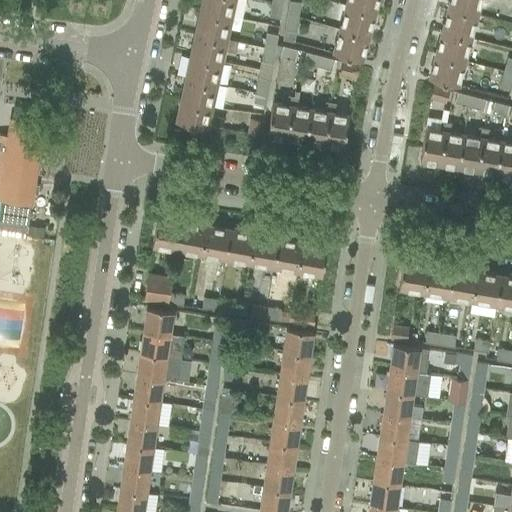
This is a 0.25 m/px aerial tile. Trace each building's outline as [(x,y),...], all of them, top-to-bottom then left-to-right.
[(201,0),(200,8),(229,14),(229,15),(241,18),(244,0),(201,0)] [(283,3),(271,0),(268,16),(281,18),(283,3)] [(288,0),(286,14),(297,17),(299,2),(288,0)] [(346,0),(345,5),(373,12),(376,0),(346,0)] [(448,0),(447,6),(476,14),(479,0),(448,0)] [(345,5),(339,28),(367,36),(373,12),(345,5)] [(447,6),(441,30),(470,37),(476,14),(447,6)] [(200,8),(195,30),(224,36),(229,14),(200,8)] [(284,28),(282,39),(293,41),(296,30),(295,30),(297,17),(286,14),(284,28)] [(367,36),(339,28),(333,52),(361,59),(367,36)] [(195,30),(190,52),(219,59),(222,49),(235,51),(237,39),(224,36),(195,30)] [(441,30),(435,53),(463,61),(470,37),(441,30)] [(264,32),(262,45),(275,47),(277,34),(264,32)] [(275,47),(262,45),(260,60),(272,62),(275,47)] [(282,46),(280,57),(294,61),(297,50),(282,46)] [(190,52),(186,74),(215,81),(219,59),(190,52)] [(302,61),(317,65),(319,56),(304,52),(302,61)] [(463,61),(435,53),(428,77),(457,85),(463,61)] [(319,56),(317,65),(330,69),(333,59),(319,56)] [(511,59),(507,58),(503,72),(511,74),(511,59)] [(339,72),(354,76),(357,65),(342,61),(339,72)] [(511,82),(511,74),(503,72),(499,86),(510,89),(511,82)] [(186,74),(181,96),(210,103),(215,81),(186,74)] [(257,78),(255,89),(267,92),(269,80),(257,78)] [(430,96),(445,101),(448,89),(433,85),(430,96)] [(267,92),(255,89),(252,106),(265,108),(267,92)] [(456,91),(454,102),(467,106),(470,95),(456,91)] [(266,134),(285,137),(292,96),(286,95),(285,104),(271,102),(266,134)] [(470,95),(467,106),(482,110),(485,99),(470,95)] [(210,103),(181,96),(176,119),(221,129),(223,117),(207,114),(210,103)] [(285,137),(304,140),(310,108),(297,106),(298,97),(292,96),(285,137)] [(304,140),(323,143),(330,102),(324,101),(322,110),(310,108),(304,140)] [(330,102),(323,143),(342,147),(348,115),(334,112),(335,103),(330,102)] [(493,102),(489,114),(503,118),(507,106),(493,102)] [(248,133),(259,135),(262,119),(251,117),(248,133)] [(0,134),(0,187),(1,187),(0,195),(0,231),(24,235),(24,230),(25,225),(40,123),(10,119),(8,135),(0,134)] [(419,160),(438,163),(445,121),(439,120),(438,130),(424,128),(419,160)] [(438,163),(457,166),(462,134),(449,132),(451,122),(445,121),(438,163)] [(457,166),(476,169),(483,128),(477,127),(475,136),(462,134),(457,166)] [(476,169),(495,172),(500,140),(487,138),(488,129),(483,128),(476,169)] [(495,172),(511,175),(511,142),(500,140),(495,172)] [(151,245),(176,249),(181,220),(156,216),(151,245)] [(176,249),(200,253),(205,224),(181,220),(176,249)] [(28,223),(27,231),(42,233),(43,225),(28,223)] [(200,253),(224,257),(229,228),(205,224),(200,253)] [(224,257),(248,261),(253,232),(229,228),(224,257)] [(248,261),(272,266),(277,237),(253,232),(248,261)] [(272,266),(296,270),(301,241),(277,237),(272,266)] [(301,241),(296,270),(321,274),(326,245),(301,241)] [(399,287),(423,291),(428,262),(403,258),(399,287)] [(423,291),(447,295),(452,267),(428,262),(423,291)] [(447,295),(471,299),(476,271),(452,267),(447,295)] [(471,299),(495,303),(500,275),(476,271),(471,299)] [(143,300),(167,303),(169,292),(171,276),(147,272),(143,300)] [(495,303),(511,306),(511,276),(500,275),(495,303)] [(169,292),(167,303),(181,305),(183,294),(169,292)] [(203,297),(201,308),(215,310),(215,309),(217,299),(203,297)] [(215,309),(215,310),(229,312),(231,301),(217,299),(215,309)] [(251,304),(250,315),(263,317),(265,306),(251,304)] [(146,306),(142,329),(168,333),(171,310),(146,306)] [(265,306),(263,317),(278,320),(280,309),(265,306)] [(288,322),(313,325),(314,314),(290,310),(288,322)] [(232,319),(230,334),(241,335),(243,320),(232,319)] [(213,325),(211,339),(222,341),(224,327),(213,325)] [(393,325),(391,336),(407,339),(408,327),(393,325)] [(285,327),(282,350),(308,354),(311,331),(285,327)] [(142,329),(139,352),(165,356),(177,357),(179,358),(183,335),(180,335),(168,333),(142,329)] [(426,330),(424,342),(439,344),(441,332),(426,330)] [(441,332),(439,344),(452,346),(454,334),(441,332)] [(474,338),(472,349),(485,351),(487,352),(489,340),(474,338)] [(211,339),(208,362),(219,364),(222,341),(211,339)] [(393,343),(390,366),(424,371),(428,348),(419,347),(413,346),(393,343)] [(228,345),(225,365),(234,367),(236,367),(239,346),(228,345)] [(495,358),(510,360),(511,350),(511,348),(497,346),(495,358)] [(282,350),(279,373),(304,377),(308,354),(282,350)] [(139,352),(136,375),(161,378),(176,381),(179,358),(177,357),(165,356),(139,352)] [(453,352),(452,361),(458,362),(457,370),(469,372),(471,355),(453,352)] [(208,362),(205,385),(216,387),(219,364),(208,362)] [(476,362),(474,376),(485,377),(487,363),(476,362)] [(225,365),(223,379),(234,380),(236,367),(234,367),(225,365)] [(390,366),(386,389),(412,393),(438,397),(441,376),(428,374),(429,373),(424,372),(424,371),(390,366)] [(279,373),(275,396),(301,400),(304,377),(279,373)] [(136,375),(132,397),(158,401),(161,378),(136,375)] [(450,376),(447,399),(464,402),(467,379),(450,376)] [(205,385),(203,398),(214,399),(216,387),(205,385)] [(386,389),(383,411),(409,415),(419,417),(421,406),(410,404),(412,393),(386,389)] [(471,393),(469,408),(480,409),(482,395),(471,393)] [(221,395),(218,411),(229,412),(232,397),(221,395)] [(275,396),(272,419),(298,422),(301,400),(275,396)] [(132,397),(129,420),(155,424),(158,401),(132,397)] [(452,406),(450,421),(461,423),(463,408),(452,406)] [(469,408),(467,422),(478,424),(480,409),(469,408)] [(229,412),(218,411),(217,424),(228,425),(229,412)] [(383,411),(380,434),(405,438),(409,415),(383,411)] [(200,416),(198,430),(209,432),(211,418),(200,416)] [(272,419),(269,441),(294,445),(298,422),(272,419)] [(129,420),(126,443),(151,447),(155,424),(129,420)] [(450,421),(447,435),(459,437),(461,423),(450,421)] [(198,430),(197,444),(207,445),(209,432),(198,430)] [(380,434),(376,457),(402,461),(414,463),(418,440),(405,438),(380,434)] [(214,439),(212,456),(223,458),(225,441),(214,439)] [(464,439),(462,454),(473,456),(475,441),(464,439)] [(269,441),(265,464),(291,468),(294,445),(269,441)] [(126,443),(122,466),(148,469),(151,447),(126,443)] [(445,457),(443,467),(454,469),(457,446),(447,444),(445,457)] [(462,454),(460,470),(471,472),(473,456),(462,454)] [(223,458),(212,456),(210,469),(221,470),(223,458)] [(376,457),(373,480),(399,484),(402,461),(376,457)] [(194,460),(191,476),(203,477),(205,461),(194,460)] [(265,464),(262,487),(288,490),(291,468),(265,464)] [(122,466),(119,488),(144,492),(148,469),(122,466)] [(454,469),(443,467),(441,482),(452,483),(454,469)] [(191,476),(190,488),(201,490),(203,477),(191,476)] [(373,480),(369,502),(395,506),(399,484),(373,480)] [(207,485),(205,501),(216,502),(218,486),(207,485)] [(457,486),(455,499),(466,501),(468,488),(458,486),(457,486)] [(494,492),(492,505),(509,507),(511,507),(511,486),(511,494),(494,492)] [(284,511),(288,490),(262,487),(258,510),(273,511),(284,511)] [(119,488),(115,511),(122,511),(141,511),(144,492),(119,488)] [(439,498),(436,511),(448,511),(450,500),(439,498)] [(455,499),(453,511),(464,511),(466,501),(455,499)] [(369,502),(368,511),(406,511),(407,508),(395,507),(395,506),(369,502)]
